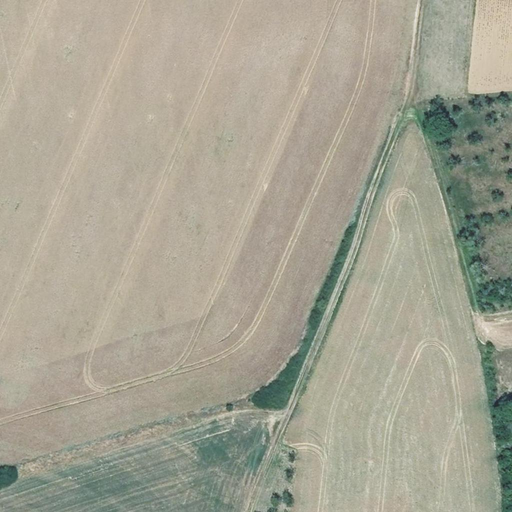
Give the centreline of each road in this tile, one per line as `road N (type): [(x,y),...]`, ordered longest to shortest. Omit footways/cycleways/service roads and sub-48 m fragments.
road 1 (track): [(250,511),(415,99)]
road 2 (track): [(416,56),(415,99),(471,305),(487,321),(511,319)]
